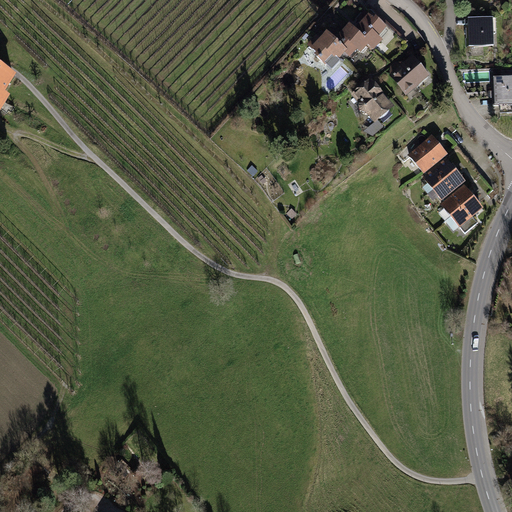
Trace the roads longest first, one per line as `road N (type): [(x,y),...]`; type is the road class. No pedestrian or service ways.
road 1 (track): [(0,60),(203,260),(292,292),(345,395),(409,474),(440,481),(482,476)]
road 2 (tertiary): [(493,511),(474,444),(470,354),(487,260),(511,201)]
road 3 (residential): [(399,0),(426,29),(477,127),(511,158)]
